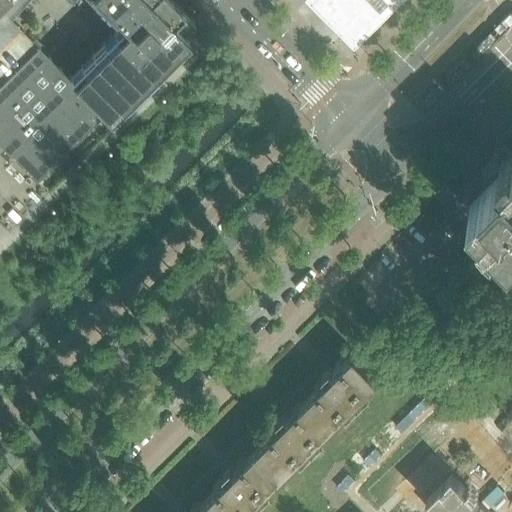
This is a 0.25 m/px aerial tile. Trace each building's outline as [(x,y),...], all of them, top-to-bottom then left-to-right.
[(0,144),(35,179),(103,111),(110,118),(189,39),(183,32),(193,21),(172,0),(94,0),(119,26),(69,76),(63,71),(38,45),(37,46),(0,83),(0,144)] [(0,0),(0,10),(2,8),(9,0),(0,0)] [(403,0),(307,0),(356,47),(403,0)] [(0,83),(37,46),(38,45),(2,8),(0,10),(0,83)] [(511,246),(511,245),(511,152),(505,145),(492,158),(505,170),(471,204),(511,246)] [(378,376),(353,351),(334,371),(330,366),(326,370),(322,374),(326,378),(309,396),(334,421),(378,376)] [(334,421),(309,396),(289,416),(285,412),(277,419),(281,424),(263,442),(274,452),(267,459),(281,474),(334,421)] [(242,511),(281,474),(267,459),(274,452),(263,442),(247,458),(235,469),(231,465),(223,473),(228,477),(216,488),(208,497),(224,511),(242,511)] [(490,511),(472,494),(452,473),(426,500),(438,511),(490,511)] [(224,511),(208,497),(192,511),(187,511),(186,510),(184,511),(224,511)]
